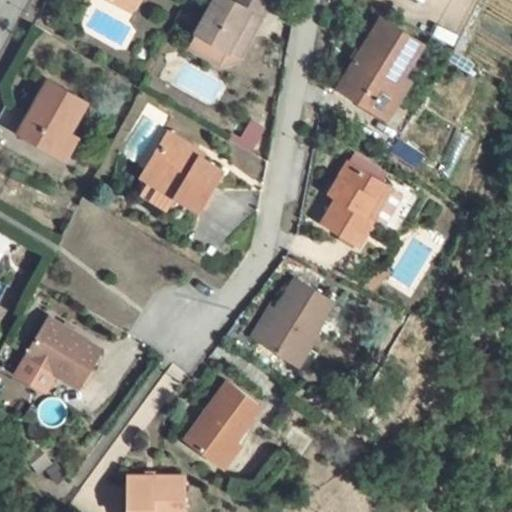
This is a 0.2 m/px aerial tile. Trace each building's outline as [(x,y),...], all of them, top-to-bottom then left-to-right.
[(136,0),(126,0),(123,7),(130,11),(136,0)] [(271,1),(269,0),(215,0),(196,34),(188,48),(220,66),(222,63),(228,51),(243,26),(254,32),(271,1)] [(424,44),(382,18),(338,89),(380,114),(402,77),(424,44)] [(222,63),(239,57),(254,32),(243,26),(228,51),(222,63)] [(402,77),(380,114),(387,118),(410,81),(402,77)] [(88,102),(48,80),(18,133),(57,155),(70,132),(71,131),(88,102)] [(78,137),(70,132),(57,155),(64,160),(78,137)] [(197,150),(168,133),(142,177),(149,180),(176,196),(200,211),(223,171),(194,154),(197,150)] [(386,184),(349,161),(330,193),(338,198),(322,222),(358,244),(373,218),(384,225),(403,195),(392,188),(386,184)] [(149,180),(139,195),(167,212),(176,196),(149,180)] [(268,323),(257,339),(295,363),(295,362),(316,330),(333,302),(296,278),(277,307),(277,308),(280,310),(272,322),(268,323)] [(272,303),(251,335),(257,339),(268,323),(272,322),(280,310),(277,308),(277,307),(272,303)] [(47,317),(25,355),(56,373),(78,387),(100,349),(47,317)] [(316,330),(295,362),(307,370),(317,353),(311,349),(321,333),(316,330)] [(56,373),(25,355),(15,372),(46,391),(56,373)] [(228,381),(185,439),(216,464),(233,441),(235,443),(262,407),(228,381)] [(233,441),(216,464),(223,469),(240,447),(235,443),(233,441)] [(56,463),(47,471),(57,485),(67,477),(56,463)] [(127,476),(126,511),(184,511),(185,476),(127,476)]
